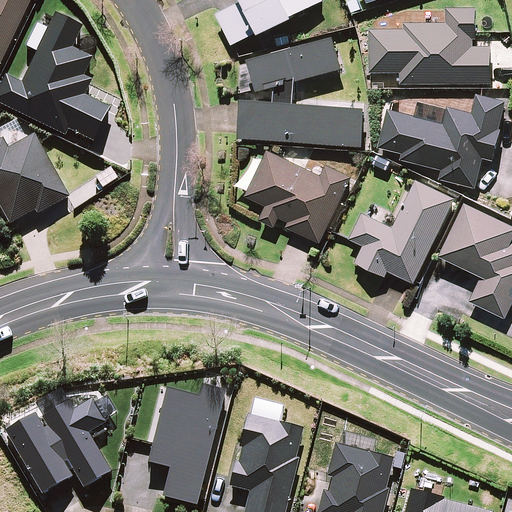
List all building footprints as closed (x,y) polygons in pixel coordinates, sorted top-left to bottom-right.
[(0,0),(0,72),(33,0),(0,0)] [(325,4),(323,0),(245,0),(247,3),(220,18),(235,48),(260,35),(263,41),(296,24),(294,20),(325,4)] [(343,72),(335,41),(251,64),(260,95),(278,90),(277,105),(245,103),(242,141),(364,150),(366,113),(294,107),(296,85),(343,72)] [(509,105),(480,98),(475,118),(422,105),(418,120),(392,114),(383,151),(405,156),(403,162),(447,173),(444,182),(478,190),(485,160),(495,162),(509,105)] [(279,230),(282,222),(290,226),(288,230),(322,246),(353,180),(327,168),(322,179),(270,154),(265,163),(256,159),(243,188),(252,192),(249,199),(269,209),(263,223),(279,230)] [(457,202),(419,183),(396,231),(366,216),(353,242),(366,248),(358,265),(387,280),(390,273),(415,286),(457,202)] [(511,227),(466,205),(440,259),(484,280),(473,305),(508,321),(511,312),(511,227)]
